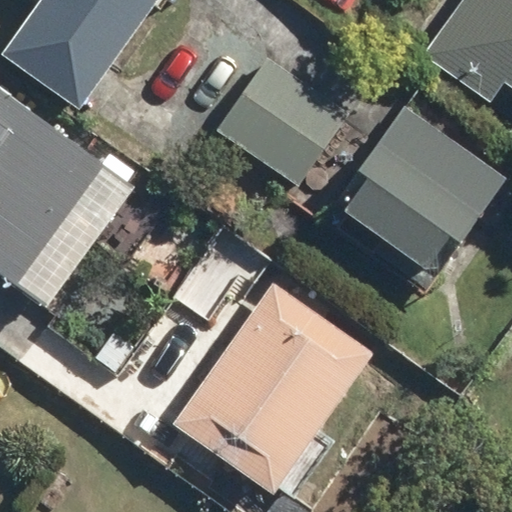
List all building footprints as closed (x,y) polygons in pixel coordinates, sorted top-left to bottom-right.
[(159,0),(36,0),(0,52),(83,110),(159,0)] [(511,0),(465,0),(418,63),(493,115),(511,88),(511,0)] [(354,110),(265,54),(216,130),(305,186),(354,110)] [(511,187),(511,177),(406,104),(358,172),(371,181),(347,215),(434,275),(455,244),(467,252),(511,187)] [(0,124),(0,278),(55,316),(140,192),(12,106),(0,124)] [(376,344),(274,275),(174,425),(276,493),(376,344)]
